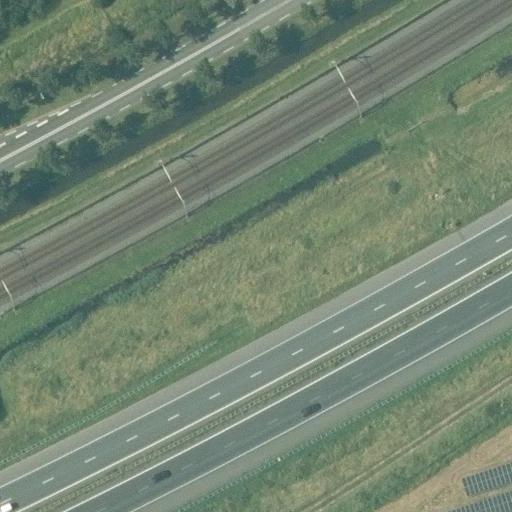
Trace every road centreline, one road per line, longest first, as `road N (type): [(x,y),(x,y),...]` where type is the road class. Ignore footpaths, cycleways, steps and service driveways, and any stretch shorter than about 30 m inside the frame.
road 1 (motorway): [(511,233),(0,504)]
road 2 (motorway): [(97,511),(511,289)]
road 3 (secondary): [(0,161),(298,0)]
road 4 (unclassified): [(305,511),(511,385)]
